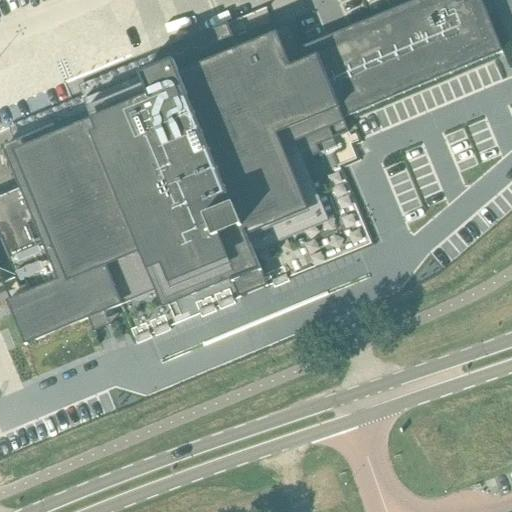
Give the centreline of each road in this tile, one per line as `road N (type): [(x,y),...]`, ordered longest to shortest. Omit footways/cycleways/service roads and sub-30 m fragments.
road 1 (tertiary): [(511,340),(32,511)]
road 2 (tertiary): [(98,511),(511,366)]
